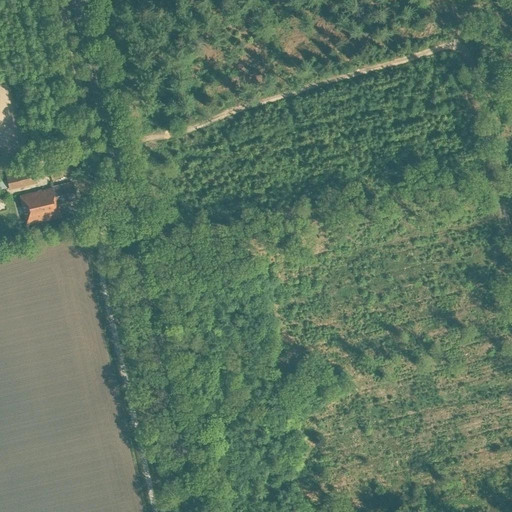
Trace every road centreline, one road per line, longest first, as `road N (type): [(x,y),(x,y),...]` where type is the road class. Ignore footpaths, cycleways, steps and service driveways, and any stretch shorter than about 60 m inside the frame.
road 1 (secondary): [(195,511),(78,0)]
road 2 (track): [(93,149),(461,37)]
road 3 (track): [(511,243),(452,0)]
